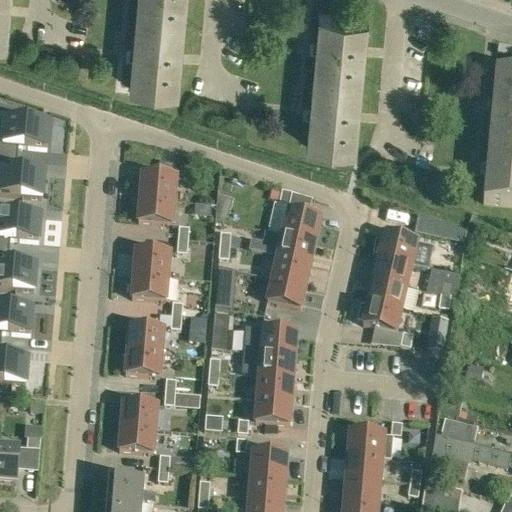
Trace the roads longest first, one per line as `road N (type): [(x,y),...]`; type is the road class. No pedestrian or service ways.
road 1 (residential): [(110,118),(352,209),(316,381)]
road 2 (residential): [(110,118),(72,511)]
road 3 (residential): [(316,381),(311,511)]
